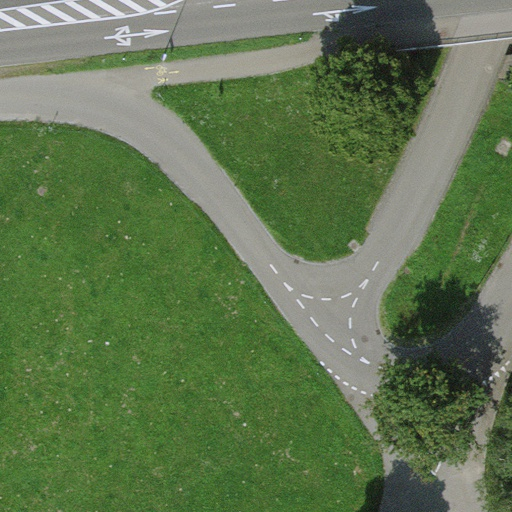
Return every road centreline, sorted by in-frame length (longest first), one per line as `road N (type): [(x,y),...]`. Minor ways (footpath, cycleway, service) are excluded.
road 1 (unclassified): [(499,0),(431,172),(379,264),(326,335),(372,366)]
road 2 (primary): [(0,24),(204,0)]
road 3 (unclassified): [(372,366),(400,455),(451,511)]
road 4 (unclassified): [(460,511),(484,348)]
